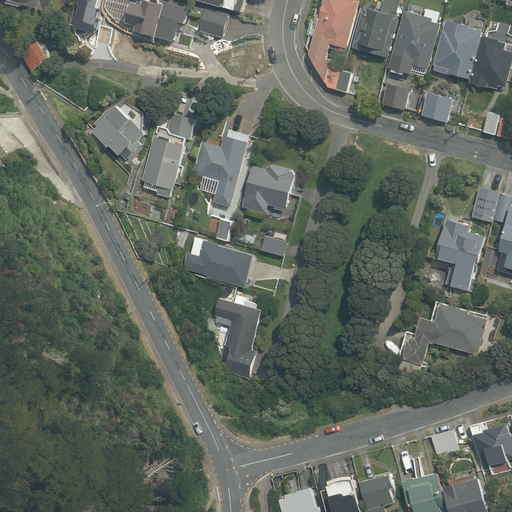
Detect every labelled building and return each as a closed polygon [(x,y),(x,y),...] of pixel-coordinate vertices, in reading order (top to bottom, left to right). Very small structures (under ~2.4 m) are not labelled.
[(0,0),(38,11),(41,0),(0,0)] [(159,40),(160,38),(178,44),(182,32),(185,33),(187,26),(189,26),(194,10),(189,8),(190,6),(172,0),(171,4),(166,2),(165,5),(162,4),(161,1),(158,0),(154,0),(153,1),(150,0),(108,0),(108,2),(132,9),(133,6),(135,6),(134,8),(135,9),(129,29),(139,32),(138,34),(159,40)] [(198,0),(244,11),(246,0),(198,0)] [(331,87),(349,92),(354,73),(332,67),(334,60),(329,59),(332,48),(345,52),(346,48),(349,49),(362,0),(322,0),(321,5),(323,6),(321,15),(318,14),(316,24),(319,25),(311,54),(331,87)] [(354,47),(390,56),(402,15),(398,14),(401,0),(386,0),(384,10),(365,5),(354,47)] [(201,31),(224,38),(232,14),(207,7),(201,31)] [(414,64),(430,68),(442,23),(433,20),(434,17),(406,9),(392,59),(414,65),(414,64)] [(482,30),(470,27),(470,25),(447,19),(435,63),(436,63),(434,68),(470,78),(482,30)] [(489,85),(499,87),(500,84),(508,86),(511,72),(511,49),(499,47),(501,38),(483,34),(471,82),(489,86),(489,85)] [(24,53),(35,71),(54,59),(43,41),(24,53)] [(385,101),(406,107),(411,91),(390,85),(385,101)] [(429,89),(423,112),(448,119),(454,96),(429,89)] [(420,115),(426,94),(412,90),(406,111),(420,115)] [(98,129),(129,160),(145,143),(143,141),(150,134),(121,106),(115,113),(112,110),(97,125),(100,128),(98,129)] [(490,110),(485,130),(496,133),(501,113),(490,110)] [(168,133),(193,140),(198,119),(173,113),(168,133)] [(511,119),(505,117),(500,136),(511,139),(511,135),(511,119)] [(233,207),(251,135),(230,130),(228,136),(226,135),(223,147),(205,142),(196,175),(220,181),(215,202),(233,207)] [(158,194),(172,197),(174,189),(176,190),(188,146),(171,141),(172,138),(163,135),(162,137),(157,136),(145,180),(161,185),(158,194)] [(256,165),(247,198),(244,207),(268,213),(271,205),(277,206),(276,209),(280,210),(281,207),(289,209),(297,175),(294,169),(275,163),(269,168),(256,165)] [(495,219),(508,223),(511,206),(511,195),(502,193),(503,192),(482,186),(474,217),(495,222),(495,219)] [(136,201),(132,206),(137,210),(142,205),(136,201)] [(232,221),(233,217),(227,215),(225,210),(213,207),(211,215),(232,221)] [(182,213),(165,208),(161,222),(178,226),(182,213)] [(511,209),(500,252),(504,252),(499,270),(511,273),(511,209)] [(448,284),(472,291),(488,236),(471,231),(473,226),(450,219),(438,261),(450,264),(452,269),(448,284)] [(219,238),(229,241),(235,223),(224,220),(219,238)] [(200,231),(211,234),(213,227),(202,224),(200,231)] [(264,250),(286,256),(290,242),(268,236),(264,250)] [(257,255),(222,245),(223,244),(198,237),(193,253),(190,252),(185,268),(210,275),(209,277),(248,288),(257,255)] [(233,325),(229,341),(255,349),(266,309),(261,307),(262,303),(250,299),(251,296),(240,293),(238,301),(223,297),(218,316),(220,317),(219,321),(233,325)] [(400,374),(419,380),(424,363),(426,364),(432,342),(436,344),(436,342),(480,355),(491,319),(489,318),(490,315),(440,300),(434,319),(425,317),(420,333),(409,330),(401,359),(404,360),(400,374)] [(238,357),(256,362),(259,352),(241,347),(238,357)] [(493,465),(495,475),(511,470),(511,465),(510,459),(511,458),(511,434),(509,423),(487,429),(487,431),(485,432),(482,422),(474,425),(485,468),(493,465)] [(433,435),(438,455),(461,449),(456,429),(433,435)] [(405,480),(413,511),(450,511),(441,472),(405,480)] [(367,510),(367,511),(387,511),(385,505),(396,502),(393,488),(396,487),(393,474),(364,481),(370,509),(367,510)] [(490,511),(480,476),(446,485),(453,511),(490,511)] [(363,511),(355,479),(348,479),(342,479),(337,481),(330,485),(331,488),(324,490),(329,511),(363,511)] [(320,511),(323,511),(322,505),(319,506),(314,486),(301,489),(301,491),(288,494),(289,498),(282,499),(285,511),(320,511)]
